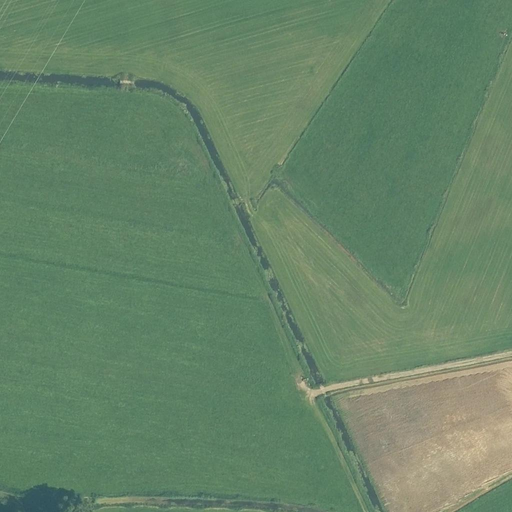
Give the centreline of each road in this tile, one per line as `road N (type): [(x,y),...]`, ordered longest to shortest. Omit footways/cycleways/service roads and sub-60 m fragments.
road 1 (track): [(365,511),(263,288)]
road 2 (track): [(310,393),(511,351)]
